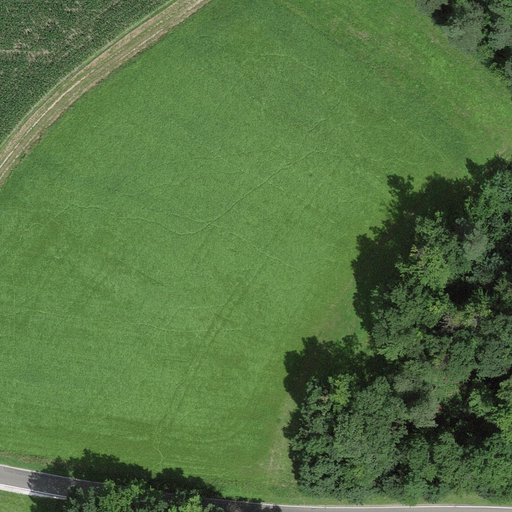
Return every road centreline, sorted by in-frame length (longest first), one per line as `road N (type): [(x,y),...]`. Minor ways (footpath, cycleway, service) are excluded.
road 1 (tertiary): [(0,477),(127,501),(325,511)]
road 2 (track): [(194,0),(69,96),(0,171)]
